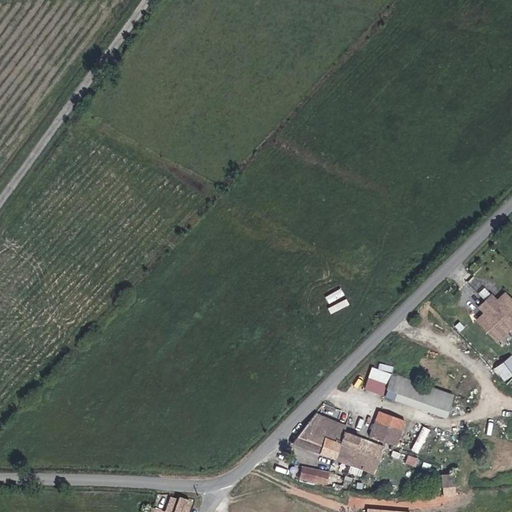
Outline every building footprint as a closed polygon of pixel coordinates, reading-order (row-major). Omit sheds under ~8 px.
[(511,323),(511,276),(507,284),(500,280),(490,294),(497,299),(490,308),(511,323)] [(511,354),(511,353),(494,367),(505,380),(511,374),(511,354)] [(458,403),(465,381),(403,359),(395,381),(458,403)] [(383,418),(410,427),(413,417),(387,407),(383,418)] [(341,453),(346,440),(351,425),(353,419),(323,408),(306,425),(301,437),(311,441),(310,442),(341,453)] [(380,430),(406,439),(410,427),(383,418),(380,430)] [(422,452),(429,426),(421,424),(414,450),(422,452)] [(346,440),(360,444),(364,430),(351,425),(346,440)] [(356,459),(391,471),(401,443),(364,430),(360,444),(356,459)] [(341,453),(356,459),(360,444),(346,440),(341,453)] [(307,469),(321,474),(325,462),(310,458),(307,469)] [(446,471),(458,471),(458,460),(446,460),(446,471)] [(321,474),(333,478),(337,466),(325,462),(321,474)] [(441,472),(441,483),(454,484),(454,472),(441,472)] [(194,511),(197,503),(185,499),(184,502),(176,500),(171,511),(194,511)]
